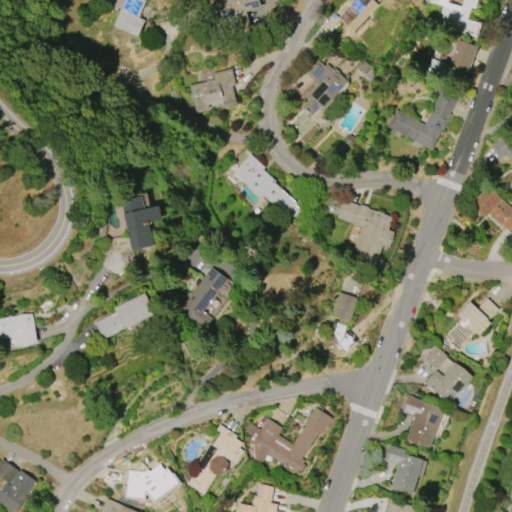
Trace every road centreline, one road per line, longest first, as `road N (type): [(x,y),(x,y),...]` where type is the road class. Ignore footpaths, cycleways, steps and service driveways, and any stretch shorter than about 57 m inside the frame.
road 1 (residential): [(509,0),(440,198),(426,264),(511,272)]
road 2 (residential): [(60,511),(110,447),(198,407),(378,371)]
road 3 (residential): [(440,198),(391,180),(351,185),(304,173),(267,130),(271,77),(315,0)]
road 4 (residential): [(337,511),(378,371),(426,264)]
road 5 (secondary): [(0,266),(44,252),(63,206),(57,173),(0,105)]
